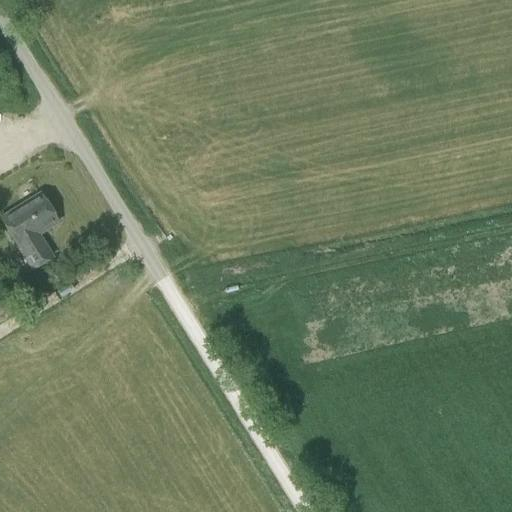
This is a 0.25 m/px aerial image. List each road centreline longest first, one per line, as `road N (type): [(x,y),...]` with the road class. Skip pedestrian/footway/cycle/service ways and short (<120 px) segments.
road 1 (unclassified): [(308,511),(0,19)]
road 2 (track): [(177,303),(511,228)]
